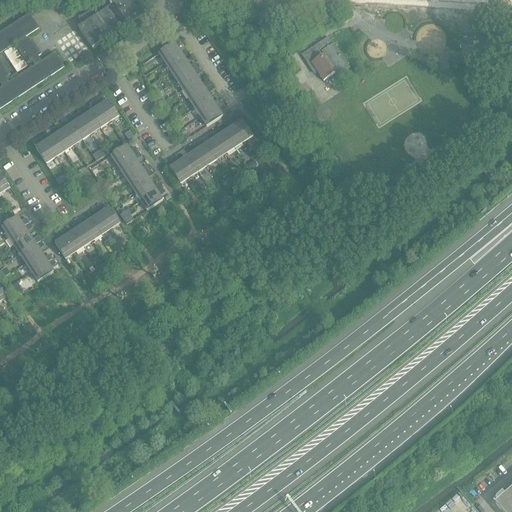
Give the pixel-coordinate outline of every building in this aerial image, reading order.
[(142,16),(131,0),(130,0),(108,0),(78,19),(83,26),(79,29),(93,50),(129,27),(128,25),(142,16)] [(382,2),(382,8),(430,12),(431,6),(382,2)] [(438,6),(438,12),(509,18),(510,12),(438,6)] [(0,109),(63,68),(55,55),(41,64),(37,58),(41,55),(32,42),(29,44),(25,38),(38,29),(30,16),(0,35),(0,82),(3,88),(0,90),(0,109)] [(336,78),(350,69),(334,45),(333,45),(328,38),(301,56),(314,76),(318,73),(324,83),(335,75),(336,78)] [(164,65),(186,51),(183,47),(178,51),(174,45),(158,55),(164,65)] [(170,74),(186,64),(182,58),(188,54),(186,51),(164,65),(170,74)] [(176,83),(197,70),(195,66),(190,69),(186,64),(170,74),(176,83)] [(182,92),(198,82),(194,76),(199,73),(197,70),(176,83),(182,92)] [(187,101),(209,88),(206,84),(201,87),(198,82),(182,92),(187,101)] [(193,111),(210,100),(206,94),(211,91),(209,88),(187,101),(193,111)] [(156,96),(162,105),(166,103),(160,94),(156,96)] [(199,120),(220,106),(218,102),(213,105),(210,100),(193,111),(199,120)] [(119,118),(109,102),(103,106),(99,101),(96,103),(110,124),(119,118)] [(101,130),(110,124),(96,103),(92,105),(96,110),(90,114),(101,130)] [(205,129),(221,119),(217,112),(222,109),(220,106),(199,120),(205,129)] [(101,130),(90,114),(85,118),(81,112),(78,114),(92,136),(101,130)] [(82,142),(92,136),(78,114),(74,117),(78,122),(72,126),(82,142)] [(253,138),(243,122),(237,126),(233,120),(230,123),(244,144),(253,138)] [(235,150),(244,144),(230,123),(226,125),(230,130),(224,134),(235,150)] [(82,142),(72,126),(66,130),(63,124),(60,127),(74,148),(82,142)] [(65,154),(74,148),(60,127),(56,129),(59,134),(54,138),(65,154)] [(130,132),(129,132),(125,135),(128,141),(132,138),(133,137),(130,132)] [(235,150),(224,134),(218,138),(215,132),(212,134),(226,156),(235,150)] [(217,162),(226,156),(212,134),(208,137),(212,142),(206,146),(217,162)] [(65,154),(54,138),(48,142),(45,136),(41,138),(56,160),(65,154)] [(46,166),(56,160),(41,138),(38,141),(42,146),(36,150),(46,166)] [(217,162),(206,146),(200,149),(197,144),(194,146),(208,167),(217,162)] [(198,174),(208,167),(194,146),(190,149),(194,154),(188,158),(198,174)] [(117,167),(139,153),(136,149),(131,153),(127,147),(111,158),(117,167)] [(92,156),(96,162),(105,156),(101,150),(92,156)] [(123,176),(139,166),(135,160),(141,156),(139,153),(117,167),(123,176)] [(255,161),(259,166),(267,161),(264,155),(255,161)] [(198,174),(188,158),(182,161),(179,156),(176,158),(190,179),(198,174)] [(180,186),(190,179),(176,158),(172,161),(176,166),(170,170),(180,186)] [(129,185),(150,171),(148,168),(143,171),(139,166),(123,176),(129,185)] [(135,194),(151,184),(147,178),(153,174),(150,171),(129,185),(135,194)] [(10,190),(0,174),(0,195),(0,196),(10,190)] [(56,181),(59,186),(60,186),(66,182),(62,177),(56,181)] [(141,203),(162,189),(160,185),(155,189),(151,184),(135,194),(141,203)] [(147,212),(163,202),(159,196),(165,192),(162,189),(141,203),(147,212)] [(120,226),(110,209),(104,213),(101,208),(97,210),(112,231),(120,226)] [(102,237),(112,231),(97,210),(94,212),(97,217),(91,221),(102,237)] [(127,212),(121,216),(127,226),(133,222),(127,212)] [(8,239),(29,225),(27,221),(22,225),(18,219),(1,229),(8,239)] [(102,237),(91,221),(86,225),(82,220),(79,222),(93,243),(102,237)] [(84,249),(93,243),(79,222),(75,224),(79,229),(73,233),(84,249)] [(13,248),(30,237),(26,231),(31,228),(29,225),(8,239),(13,248)] [(84,249),(73,233),(67,237),(64,232),(61,234),(79,260),(81,259),(77,254),(84,249)] [(77,262),(79,260),(61,234),(57,236),(61,241),(55,245),(65,261),(73,256),(77,262)] [(19,257),(41,243),(39,239),(34,243),(30,237),(13,248),(19,257)] [(25,266),(42,255),(38,249),(43,246),(41,243),(19,257),(25,266)] [(45,261),(45,260),(42,255),(25,266),(31,275),(53,261),(50,257),(45,261)] [(37,284),(54,273),(50,267),(55,264),(53,261),(31,275),(37,284)] [(10,275),(6,268),(1,271),(5,278),(10,275)] [(17,284),(11,288),(14,292),(17,298),(21,295),(24,293),(17,284)] [(511,511),(511,490),(495,504),(501,511),(511,511)]
